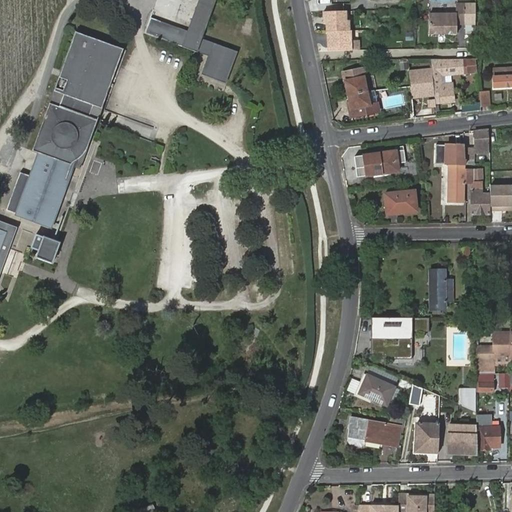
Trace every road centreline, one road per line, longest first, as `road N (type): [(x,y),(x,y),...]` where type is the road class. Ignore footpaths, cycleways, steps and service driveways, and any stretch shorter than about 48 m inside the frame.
road 1 (tertiary): [(304,470),(349,323),(346,236)]
road 2 (residential): [(304,470),(511,471)]
road 3 (residential): [(327,140),(511,117)]
road 4 (residential): [(346,236),(511,233)]
road 5 (tertiary): [(327,140),(296,0)]
